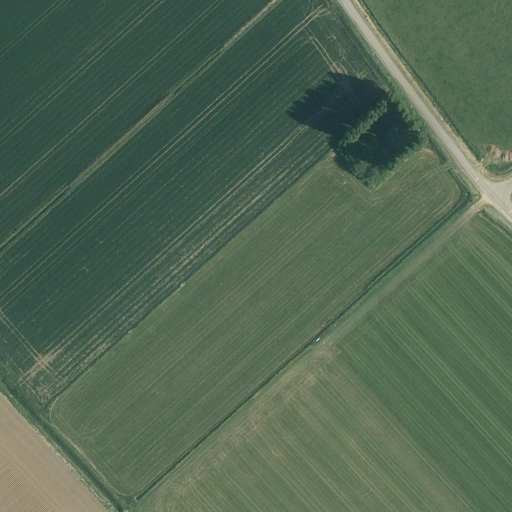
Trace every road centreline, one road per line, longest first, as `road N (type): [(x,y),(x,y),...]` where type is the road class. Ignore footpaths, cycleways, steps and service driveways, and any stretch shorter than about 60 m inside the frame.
road 1 (track): [(492,196),(136,511)]
road 2 (tertiary): [(492,196),(398,80),(348,0)]
